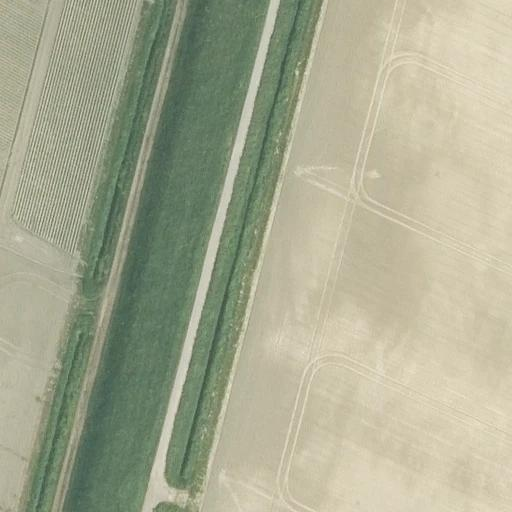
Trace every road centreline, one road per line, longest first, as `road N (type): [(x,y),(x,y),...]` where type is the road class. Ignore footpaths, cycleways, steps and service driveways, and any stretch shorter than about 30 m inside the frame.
road 1 (unclassified): [(152,511),(278,0)]
road 2 (track): [(55,511),(181,0)]
